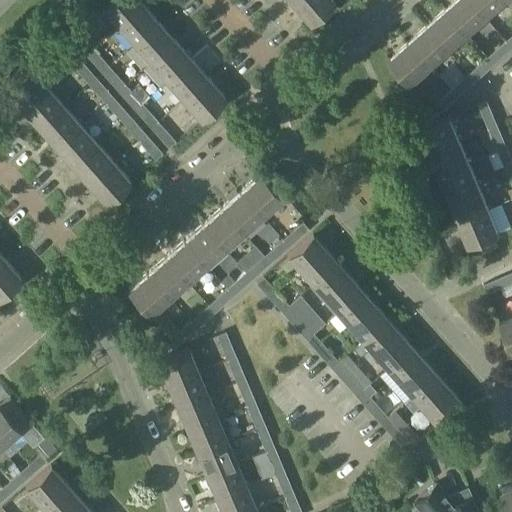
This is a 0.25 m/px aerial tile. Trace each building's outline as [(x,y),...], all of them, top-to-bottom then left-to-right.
[(116,25),(142,1),(140,0),(104,0),(99,6),(116,25)] [(294,0),(291,3),(308,22),(332,0),(294,0)] [(468,32),(486,16),(472,0),(452,0),(445,7),(468,32)] [(472,0),(486,16),(504,0),(472,0)] [(132,43),(158,20),(142,1),(116,25),(132,43)] [(449,49),(468,32),(445,7),(426,23),(449,49)] [(91,10),(79,17),(93,39),(105,32),(91,10)] [(149,62),(175,39),(158,20),(132,43),(149,62)] [(430,65),(449,49),(426,23),(408,40),(430,65)] [(82,34),(74,40),(85,53),(93,46),(82,34)] [(62,38),(55,45),(66,57),(74,51),(62,38)] [(165,81),(192,57),(175,39),(149,62),(165,81)] [(494,50),(501,58),(511,47),(511,45),(507,39),(494,50)] [(411,82),(430,65),(408,40),(389,57),(411,82)] [(98,52),(91,59),(102,71),(109,65),(98,52)] [(476,67),(483,74),(495,63),(488,56),(476,67)] [(79,57),(72,64),(83,76),(90,70),(79,57)] [(182,99),(208,76),(192,57),(165,81),(182,99)] [(21,108),(48,85),(31,66),(4,89),(21,108)] [(115,71),(107,78),(118,90),(126,83),(115,71)] [(457,83),(464,90),(476,80),(470,72),(457,83)] [(96,76),(88,82),(99,95),(106,88),(96,76)] [(208,76),(182,99),(199,118),(225,95),(208,76)] [(38,127),(64,104),(48,85),(21,108),(38,127)] [(66,96),(76,107),(89,96),(80,85),(66,96)] [(439,99),(445,107),(458,96),(451,89),(439,99)] [(124,96),(135,108),(142,102),(131,90),(124,96)] [(112,95),(105,101),(116,113),(123,107),(112,95)] [(490,101),(504,116),(510,111),(496,95),(490,101)] [(487,99),(478,102),(478,103),(485,118),(494,115),(487,99)] [(55,146),(81,122),(64,104),(38,127),(55,146)] [(148,108),(140,115),(151,127),(159,120),(148,108)] [(128,113),(121,120),(132,132),(139,126),(128,113)] [(428,151),(460,137),(450,114),(418,127),(428,151)] [(71,164),(97,141),(81,122),(55,146),(71,164)] [(497,122),(488,126),(495,141),(504,137),(497,122)] [(164,127),(157,133),(168,146),(169,146),(176,140),(176,139),(164,127)] [(145,132),(138,138),(149,151),(156,145),(145,132)] [(438,174),(469,161),(460,137),(428,151),(438,174)] [(88,183),(114,160),(97,141),(71,164),(88,183)] [(511,156),(507,145),(498,149),(504,164),(511,160),(511,156)] [(114,160),(88,183),(105,202),(131,179),(114,160)] [(447,197),(479,184),(469,161),(438,174),(447,197)] [(240,190),(263,215),(282,199),(259,173),(240,190)] [(457,220),(488,207),(479,184),(447,197),(457,220)] [(244,232),(263,215),(240,190),(221,206),(244,232)] [(225,248),(244,232),(221,206),(203,223),(225,248)] [(488,207),(457,220),(466,243),(498,230),(488,207)] [(302,221),(290,231),(297,238),(309,227),(302,220),(302,221)] [(207,265),(225,248),(203,223),(184,239),(207,265)] [(312,233),(286,256),(311,284),(337,261),(312,233)] [(282,238),(270,248),(277,256),(283,251),(289,245),(282,238)] [(188,281),(207,265),(184,239),(166,256),(188,281)] [(264,254),(252,264),(259,272),(271,262),(264,254)] [(5,256),(0,259),(0,294),(22,275),(5,256)] [(170,298),(188,281),(166,256),(147,272),(170,298)] [(335,312),(362,289),(337,261),(311,284),(335,312)] [(245,271),(234,281),(240,288),(252,278),(246,270),(245,271)] [(151,314),(170,298),(147,272),(128,289),(151,315),(151,314)] [(500,276),(484,283),(488,292),(489,292),(504,285),(500,276)] [(270,282),(262,289),(281,311),(289,304),(270,282)] [(227,287),(215,297),(222,305),(234,294),(227,287)] [(360,340),(386,317),(362,289),(335,312),(360,340)] [(209,303),(197,314),(204,321),(215,311),(215,310),(209,303)] [(295,310),(287,317),(306,339),(314,332),(313,331),(295,310)] [(511,348),(511,314),(500,319),(511,348)] [(360,340),(352,347),(360,356),(368,349),(384,368),(411,344),(386,317),(360,340)] [(177,331),(184,338),(197,327),(190,319),(177,331)] [(226,331),(216,335),(223,350),(232,346),(226,331)] [(319,338),(311,345),(330,367),(338,360),(319,338)] [(409,396),(435,372),(411,344),(384,368),(409,396)] [(167,382),(199,369),(189,346),(157,359),(167,382)] [(235,354),(226,358),(232,373),(242,369),(235,354)] [(344,366),(336,373),(355,394),(363,387),(344,366)] [(177,405),(208,392),(199,369),(167,382),(177,405)] [(315,369),(298,384),(326,415),(342,399),(315,369)] [(435,372),(409,396),(434,424),(460,400),(435,372)] [(245,377),(236,381),(242,396),(251,392),(245,377)] [(187,428),(218,415),(208,392),(177,405),(187,428)] [(369,394),(361,401),(380,422),(387,415),(369,394)] [(255,400),(245,404),(252,418),(261,414),(255,400)] [(296,429),(313,415),(301,401),(284,415),(296,429)] [(0,445),(19,429),(32,445),(43,435),(18,407),(7,416),(0,407),(0,445)] [(196,451),(228,438),(218,415),(187,428),(196,451)] [(393,421),(385,428),(405,451),(412,444),(413,443),(393,421)] [(264,422),(255,426),(261,441),(271,437),(264,422)] [(206,474),(237,461),(228,438),(196,451),(206,474)] [(274,445),(265,449),(265,450),(271,464),(280,460),(274,445)] [(39,452),(27,464),(33,471),(46,459),(39,452)] [(237,461),(206,474),(216,497),(247,484),(237,461)] [(40,505),(67,482),(50,463),(24,486),(40,505)] [(284,468),(274,472),(280,487),(290,483),(284,468)] [(10,478),(8,480),(15,487),(27,476),(20,469),(10,478)] [(46,511),(70,511),(83,501),(67,482),(40,505),(46,511)] [(477,511),(470,494),(451,502),(434,482),(412,499),(419,508),(416,511),(477,511)] [(507,511),(511,511),(511,483),(498,490),(507,511)] [(221,511),(243,511),(257,507),(247,484),(216,497),(221,511)] [(0,487),(0,500),(8,493),(2,486),(0,487)] [(293,491),(284,495),(290,510),(300,506),(293,491)] [(93,511),(83,501),(70,511),(93,511)]
